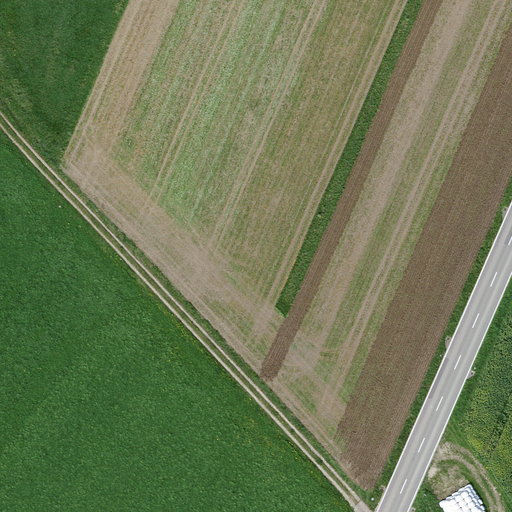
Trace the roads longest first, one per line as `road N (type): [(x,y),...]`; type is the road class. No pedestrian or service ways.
road 1 (track): [(0,102),(98,190),(367,511)]
road 2 (secondary): [(511,236),(391,511)]
